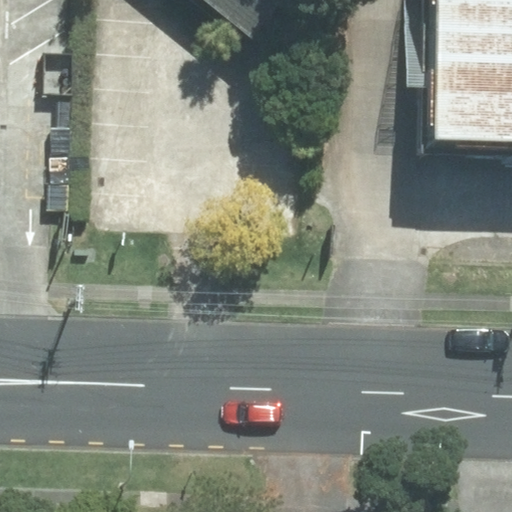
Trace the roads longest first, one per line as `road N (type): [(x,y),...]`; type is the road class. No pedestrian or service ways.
road 1 (tertiary): [(511,386),(5,379)]
road 2 (unknown): [(0,28),(9,179)]
